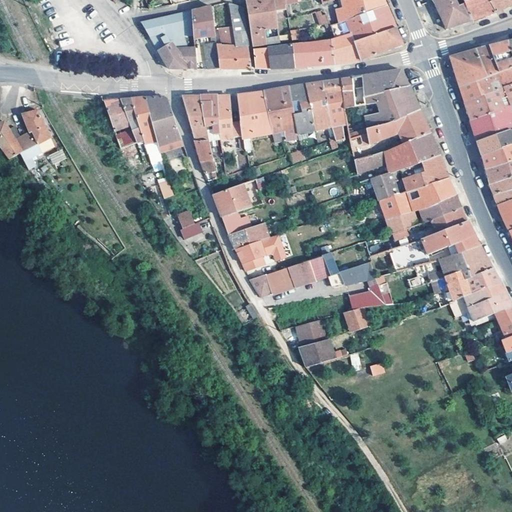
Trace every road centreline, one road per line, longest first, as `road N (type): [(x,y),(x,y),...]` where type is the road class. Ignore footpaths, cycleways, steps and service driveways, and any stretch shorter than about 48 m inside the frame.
road 1 (secondary): [(169,85),(291,78),(425,51)]
road 2 (residential): [(169,85),(232,259),(270,322)]
road 3 (secondary): [(425,51),(511,274)]
road 4 (track): [(404,511),(270,322)]
road 5 (secondary): [(0,74),(151,85)]
